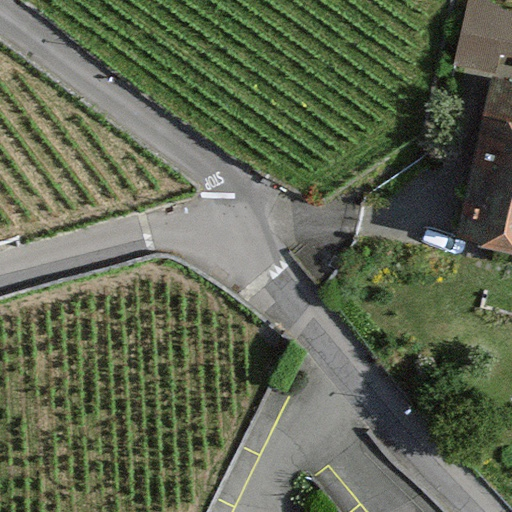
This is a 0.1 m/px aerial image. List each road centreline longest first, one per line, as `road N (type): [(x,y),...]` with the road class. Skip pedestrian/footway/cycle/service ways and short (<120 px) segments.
road 1 (residential): [(478,511),(245,225)]
road 2 (residential): [(0,20),(223,182),(245,225)]
road 3 (residential): [(245,225),(148,235),(0,278)]
